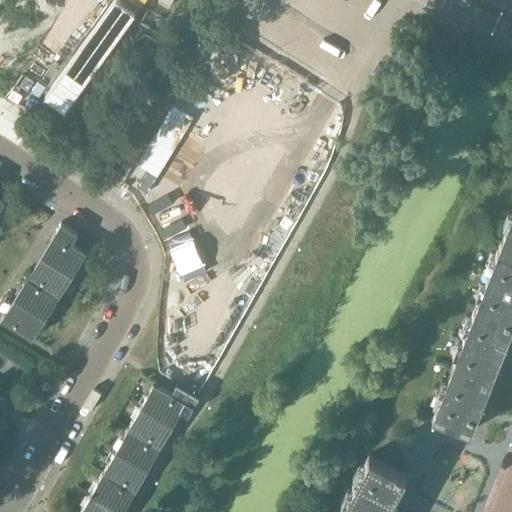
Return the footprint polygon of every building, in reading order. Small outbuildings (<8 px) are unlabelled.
[(511,212),(501,242),(511,246),(511,212)] [(1,319),(32,339),(86,252),(72,243),(78,233),(61,223),(1,319)] [(476,304),(502,315),(511,319),(511,246),(501,242),(476,304)] [(511,326),(511,319),(502,315),(476,304),(453,364),(491,379),(500,357),(505,358),(508,349),(504,347),(511,326)] [(481,406),(491,380),(452,364),(432,416),(471,432),(476,417),(482,417),(485,408),(481,406)] [(154,383),(79,511),(115,511),(152,448),(157,451),(163,440),(162,440),(160,445),(155,442),(176,406),(181,409),(189,414),(199,396),(198,395),(181,386),(180,387),(182,387),(177,396),(172,393),(154,383)] [(0,420),(0,439),(9,425),(0,420)] [(338,511),(385,511),(388,508),(392,510),(397,502),(393,499),(406,475),(369,455),(338,511)]
